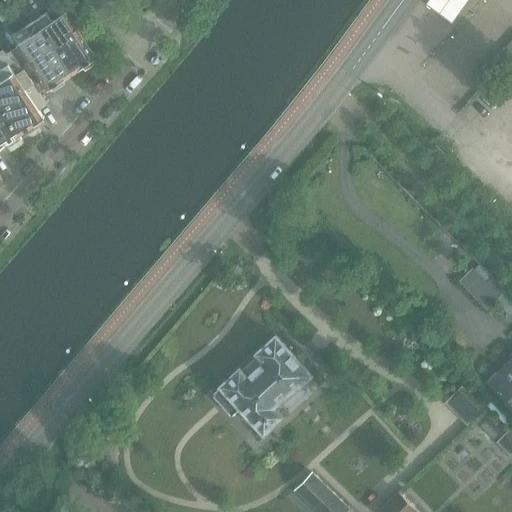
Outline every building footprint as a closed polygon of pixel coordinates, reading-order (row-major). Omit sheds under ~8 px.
[(24,0),(32,12),(72,72),(79,67),(85,69),(95,62),(96,56),(95,55),(76,27),(78,26),(79,21),(74,13),(69,13),(67,14),(66,12),(65,11),(60,3),(40,16),(36,10),(42,6),(37,0),(24,0)] [(428,0),(459,23),(476,0),(428,0)] [(11,52),(39,92),(46,87),(47,89),(48,88),(53,89),(53,90),(63,83),(64,77),(72,72),(32,12),(28,16),(32,22),(11,36),(18,47),(11,52)] [(511,39),(502,50),(511,58),(511,57),(511,39)] [(0,104),(21,137),(34,128),(35,123),(44,117),(43,116),(38,110),(47,104),(39,92),(11,52),(8,54),(7,52),(6,53),(2,49),(0,50),(0,104)] [(21,137),(0,104),(0,146),(3,144),(9,145),(21,137)] [(222,386),(213,395),(231,415),(241,407),(264,432),(276,421),(289,409),(281,400),(310,374),(276,336),(257,352),(259,354),(241,370),(239,368),(221,385),(222,386)] [(510,404),(511,402),(511,359),(497,375),(495,373),(486,382),(491,388),(493,386),(510,404)] [(352,511),(319,480),(315,476),(311,472),(311,473),(295,489),(319,511),(352,511)] [(419,511),(399,491),(379,511),(419,511)]
